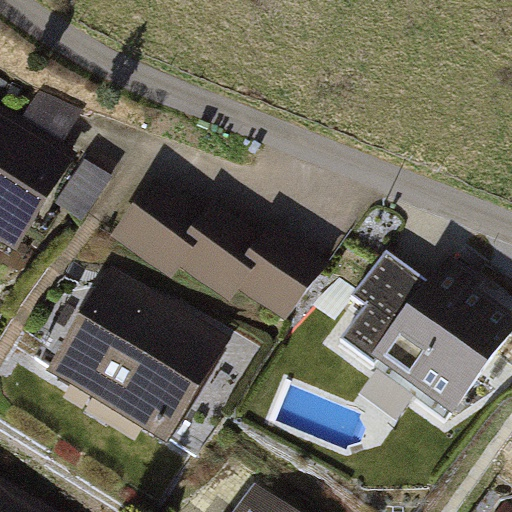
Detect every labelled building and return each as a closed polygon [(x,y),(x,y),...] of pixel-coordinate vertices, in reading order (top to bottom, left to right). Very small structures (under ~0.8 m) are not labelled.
[(64,158),(0,118),(0,237),(11,245),(64,158)] [(206,225),(156,190),(122,239),(173,275),(181,262),(230,297),(238,285),(288,320),(324,270),(273,235),(265,246),(216,212),(206,225)] [(433,286),(388,253),(353,300),(368,311),(342,345),(375,369),(382,360),(424,391),(417,400),(447,422),(511,332),(511,324),(473,296),(480,287),(449,265),(433,286)] [(140,302),(114,287),(62,376),(164,435),(216,346),(140,302)] [(40,511),(0,487),(0,511),(40,511)] [(277,511),(257,497),(245,511),(277,511)]
